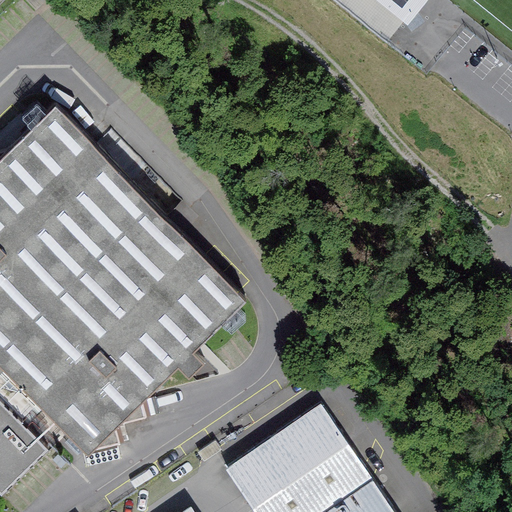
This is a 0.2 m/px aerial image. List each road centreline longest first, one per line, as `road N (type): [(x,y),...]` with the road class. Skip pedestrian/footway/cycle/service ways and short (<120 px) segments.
road 1 (unknown): [(232,511),(195,461),(317,387),(342,399),(416,511)]
road 2 (track): [(511,240),(397,143),(334,67),(239,0)]
